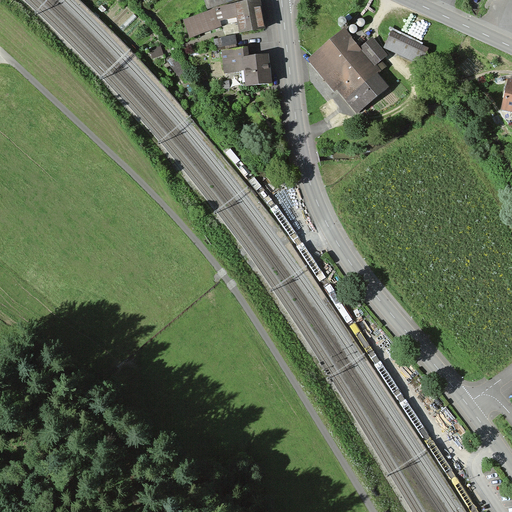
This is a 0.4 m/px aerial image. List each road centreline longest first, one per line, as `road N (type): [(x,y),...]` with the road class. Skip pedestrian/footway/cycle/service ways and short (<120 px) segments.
road 1 (tertiary): [(468,407),(327,226),(304,165),(280,0)]
road 2 (track): [(297,130),(391,115),(419,85)]
